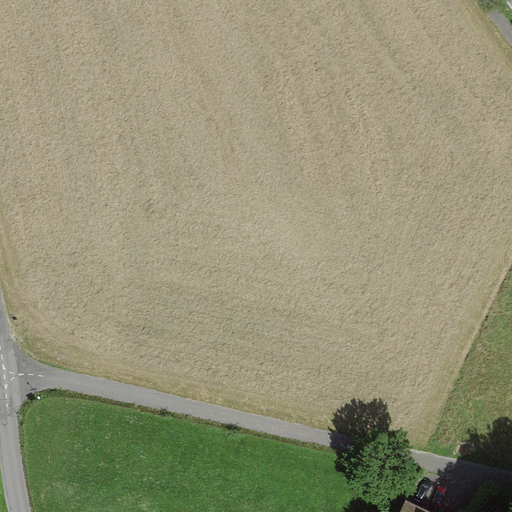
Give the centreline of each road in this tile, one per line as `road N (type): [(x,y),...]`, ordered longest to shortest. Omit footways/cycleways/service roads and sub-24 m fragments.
road 1 (residential): [(4,373),(59,378),(511,477)]
road 2 (residential): [(19,511),(4,373)]
